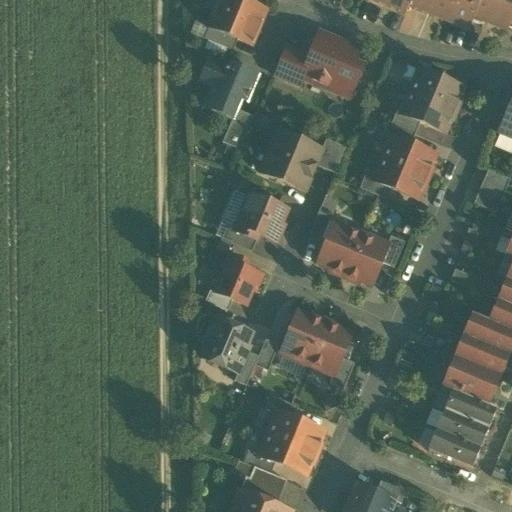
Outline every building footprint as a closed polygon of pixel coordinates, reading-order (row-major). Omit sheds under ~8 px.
[(237,42),(251,48),(264,18),(261,11),(233,0),(219,0),(207,30),(208,30),(237,42)] [(410,0),(387,0),(385,6),(405,14),(408,7),(410,0)] [(410,0),(408,7),(428,15),(434,0),(410,0)] [(457,0),(434,0),(428,15),(448,24),(457,0)] [(480,0),(457,0),(448,24),(468,32),(471,23),(480,0)] [(511,0),(480,0),(471,23),(483,28),(485,24),(506,33),(511,18),(511,0)] [(190,36),(203,42),(208,30),(207,30),(194,24),(190,36)] [(226,51),(232,53),(237,42),(208,30),(203,42),(207,43),(226,51)] [(302,80),(339,95),(342,88),(352,92),(361,70),(353,67),(360,52),(326,38),(324,44),(317,41),(309,59),(301,79),(302,80)] [(226,51),(207,43),(204,52),(223,59),(226,51)] [(275,78),(299,87),(302,80),(301,79),(309,59),(287,50),(275,78)] [(232,122),(233,123),(237,113),(241,103),(246,91),(251,94),(258,77),(231,66),(228,71),(207,62),(199,83),(212,89),(220,92),(211,114),(232,122)] [(401,79),(414,84),(419,72),(406,67),(401,79)] [(414,84),(409,94),(454,113),(463,91),(419,72),(414,84)] [(203,110),(211,114),(220,92),(212,89),(203,110)] [(246,91),(241,103),(247,105),(251,94),(246,91)] [(444,135),(454,113),(409,94),(401,116),(400,117),(419,125),(444,135)] [(511,141),(511,102),(498,136),(511,141)] [(222,145),(240,153),(254,119),(237,113),(233,123),(232,122),(222,145)] [(396,114),(391,125),(415,136),(419,125),(400,117),(401,116),(396,114)] [(254,128),(265,133),(269,123),(258,118),(254,128)] [(411,147),(415,136),(391,125),(387,124),(382,137),(390,140),(391,139),(411,147)] [(260,175),(305,194),(316,168),(322,153),(321,153),(277,135),(260,175)] [(390,140),(382,161),(426,179),(435,157),(411,147),(391,139),(390,140)] [(316,168),(334,176),(345,150),(325,142),(321,153),(322,153),(316,168)] [(417,202),(426,179),(382,161),(373,182),(372,183),(392,191),(417,202)] [(487,172),(483,184),(505,193),(509,182),(509,181),(487,172)] [(229,191),(234,193),(244,198),(250,184),(235,178),(229,191)] [(377,198),(387,202),(392,191),(372,183),(373,182),(365,178),(359,191),(377,198)] [(500,204),(505,193),(483,184),(478,195),(500,204)] [(215,239),(221,242),(226,229),(235,233),(249,200),(244,198),(234,193),(215,239)] [(495,215),(500,204),(478,195),(473,206),(495,215)] [(258,237),(275,245),(280,233),(277,231),(285,212),(250,197),(249,200),(235,233),(234,234),(255,243),(258,237)] [(310,235),(322,241),(333,215),(320,210),(310,235)] [(337,277),(343,279),(361,237),(334,226),(318,266),(331,271),(338,274),(337,277)] [(231,245),(251,254),(255,243),(234,234),(235,233),(226,229),(221,242),(231,245)] [(504,256),(506,257),(511,243),(511,234),(504,231),(495,253),(504,256)] [(387,247),(361,237),(343,279),(349,282),(350,279),(358,282),(371,288),(381,265),(388,248),(387,247)] [(381,265),(394,270),(404,244),(390,239),(387,247),(388,248),(381,265)] [(217,253),(226,257),(231,245),(221,242),(217,253)] [(511,259),(506,257),(504,256),(495,278),(507,282),(511,269),(511,259)] [(231,302),(245,308),(253,288),(256,290),(261,278),(244,271),(246,265),(230,258),(214,295),(231,302)] [(450,283),(472,292),(477,281),(454,272),(450,283)] [(511,284),(507,282),(498,304),(511,309),(511,284)] [(447,293),(432,287),(427,299),(442,305),(447,293)] [(227,313),(231,302),(214,295),(209,293),(204,304),(227,313)] [(489,324),(489,325),(511,334),(511,309),(498,304),(489,324)] [(282,356),(307,366),(325,324),(311,318),(310,321),(297,315),(280,355),(282,356)] [(472,318),(463,339),(508,358),(511,347),(511,334),(489,325),(472,318)] [(237,376),(238,376),(247,354),(243,352),(250,336),(213,321),(204,342),(214,347),(207,364),(237,376)] [(338,329),(325,324),(307,366),(333,377),(334,377),(341,360),(351,337),(337,332),(338,329)] [(463,339),(455,360),(499,379),(508,358),(463,339)] [(265,342),(258,359),(254,368),(267,373),(278,347),(265,342)] [(246,388),(254,368),(258,359),(247,354),(238,376),(237,376),(233,383),(246,388)] [(307,366),(282,356),(277,370),(301,381),(307,366)] [(329,386),(343,392),(354,366),(341,360),(334,377),(333,377),(329,386)] [(442,390),(452,394),(487,408),(499,379),(455,360),(442,390)] [(406,374),(392,369),(387,381),(401,387),(406,374)] [(452,394),(442,390),(440,389),(432,409),(443,413),(452,394)] [(452,394),(443,413),(488,432),(496,412),(487,408),(452,394)] [(276,414),(293,421),(298,410),(290,407),(270,398),(265,410),(276,415),(276,414)] [(443,413),(435,433),(480,451),(488,432),(443,413)] [(276,415),(267,436),(315,456),(324,434),(293,421),(276,414),(276,415)] [(416,448),(427,453),(435,433),(424,428),(416,448)] [(198,432),(193,444),(206,450),(211,438),(198,432)] [(471,471),(480,451),(435,433),(427,453),(471,471)] [(306,478),(315,456),(267,436),(258,457),(258,458),(275,465),(306,478)] [(242,465),(253,470),(270,477),(271,476),(275,465),(258,458),(258,457),(247,453),(242,465)] [(253,470),(242,465),(238,463),(234,471),(236,475),(245,479),(249,480),(253,470)] [(287,483),(271,476),(270,477),(253,470),(249,480),(258,484),(252,499),(276,509),(287,483)] [(283,511),(276,509),(252,499),(258,484),(249,480),(245,479),(231,511),(283,511)] [(393,503),(401,506),(406,494),(380,483),(376,494),(394,502),(393,503)] [(389,511),(393,503),(394,502),(376,494),(357,486),(346,511),(389,511)]
